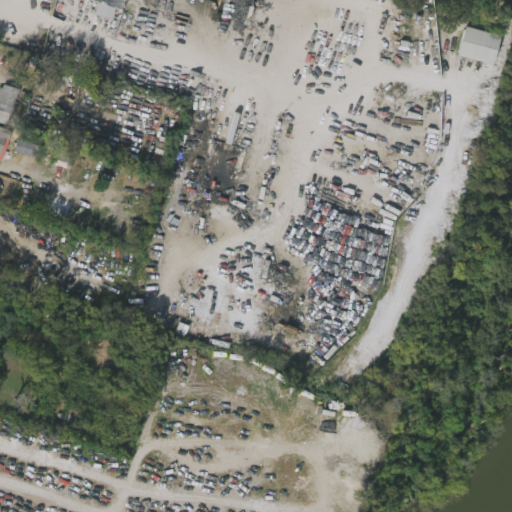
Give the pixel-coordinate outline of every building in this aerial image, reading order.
[(116,0),(79,0),(79,2),(90,5),(86,18),(103,23),(106,11),(113,13),(116,0)] [(460,57),(467,27),(503,35),(497,65),(460,57)] [(9,124),(0,121),(0,96),(4,84),(20,89),(9,124)] [(0,130),(12,134),(5,156),(0,154),(0,130)] [(26,161),(30,149),(9,142),(5,154),(26,161)]
